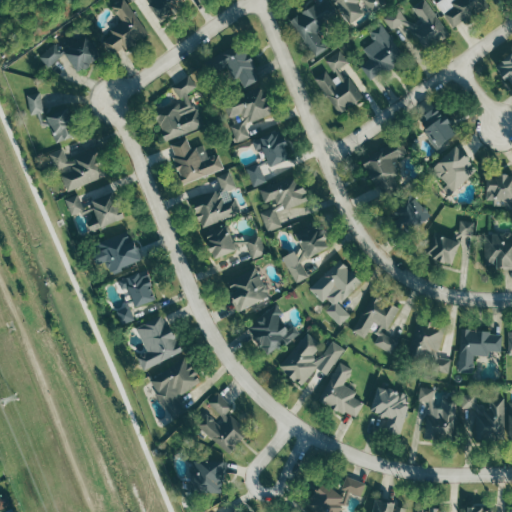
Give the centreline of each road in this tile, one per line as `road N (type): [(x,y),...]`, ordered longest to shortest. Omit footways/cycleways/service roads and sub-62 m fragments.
road 1 (residential): [(511,475),(414,473),(365,461),(298,431),(256,392),(195,304),(112,95)]
road 2 (residential): [(511,300),(434,291),(398,272),(362,237),(259,0)]
road 3 (residential): [(326,157),(511,28)]
road 4 (residential): [(248,0),(112,95)]
